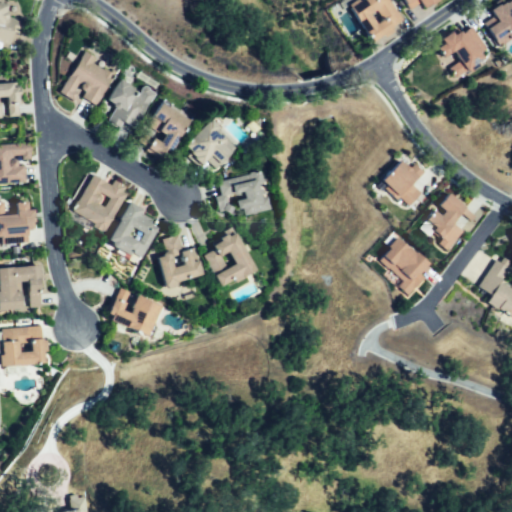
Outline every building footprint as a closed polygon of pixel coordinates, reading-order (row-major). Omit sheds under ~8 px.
[(396,32),(389,20),(380,26),(374,17),(386,10),(396,26),(404,22),(390,0),(366,0),(353,8),(376,44),(396,32)] [(404,0),(439,0),(425,10),(420,2),(410,9),(404,0)] [(0,43),(17,47),(23,21),(8,18),(11,5),(0,2),(0,43)] [(497,50),(511,40),(511,2),(494,14),(499,23),(485,31),(497,50)] [(442,38),(451,32),(454,36),(469,26),(491,60),(456,82),(448,68),(460,61),(454,52),(443,59),(438,50),(446,45),(442,38)] [(86,52),(66,83),(76,89),(82,80),(90,85),(83,97),(95,105),(115,73),(105,66),(102,70),(92,64),(96,58),(86,52)] [(157,93),(135,131),(112,117),(118,106),(107,100),(119,79),(140,92),(144,86),(157,93)] [(14,81),(0,82),(0,120),(1,120),(0,98),(5,98),(6,116),(20,115),(18,89),(14,89),(14,81)] [(163,104),(192,120),(167,164),(145,152),(153,139),(162,144),(167,135),(151,125),(163,104)] [(214,120),(184,149),(202,168),(208,162),(217,170),(233,154),(225,146),(230,140),(220,130),(221,128),(214,120)] [(30,143),(0,144),(0,182),(24,181),(24,167),(12,167),(12,158),(20,158),(20,161),(31,160),(30,143)] [(399,162),(380,185),(406,207),(418,193),(411,188),(419,178),(399,162)] [(105,233),(125,195),(122,193),(126,185),(113,178),(111,183),(93,174),(74,211),(94,221),(92,225),(105,233)] [(218,180),(221,197),(242,193),(243,199),(236,200),(239,219),(271,213),(268,198),(263,198),(260,181),(236,186),(234,177),(218,180)] [(465,211),(446,196),(437,208),(443,213),(439,218),(431,211),(422,223),(434,232),(430,236),(436,241),(433,245),(444,253),(460,233),(451,227),(458,218),(467,225),(471,219),(463,213),(465,211)] [(36,211),(36,225),(29,225),(29,232),(26,232),(26,241),(0,241),(0,200),(3,200),(3,215),(15,215),(15,201),(29,200),(29,211),(36,211)] [(157,230),(140,259),(107,240),(129,202),(144,210),(141,215),(153,222),(151,226),(157,230)] [(239,235),(255,273),(221,287),(217,278),(238,269),(232,255),(220,260),(224,270),(212,275),(204,256),(218,251),(216,246),(220,245),(218,239),(233,233),(234,237),(239,235)] [(202,276),(176,282),(178,287),(166,290),(157,256),(161,255),(157,241),(176,236),(181,254),(170,257),(173,269),(186,266),(183,252),(190,251),(192,263),(198,261),(202,276)] [(406,299),(422,283),(417,277),(427,267),(397,239),(375,263),(399,285),(395,289),(406,299)] [(475,289),(494,261),(508,271),(501,282),(511,289),(511,319),(509,323),(483,305),(488,298),(475,289)] [(44,305),(41,267),(0,269),(0,310),(24,308),(23,295),(15,296),(14,283),(26,283),(28,306),(44,305)] [(114,298),(106,316),(151,336),(164,307),(139,296),(131,315),(124,312),(127,304),(114,298)] [(0,327),(0,348),(1,369),(49,366),(47,340),(40,340),(39,326),(0,327)] [(52,511),(86,511),(83,496),(75,497),(74,494),(66,496),(68,509),(52,511)]
